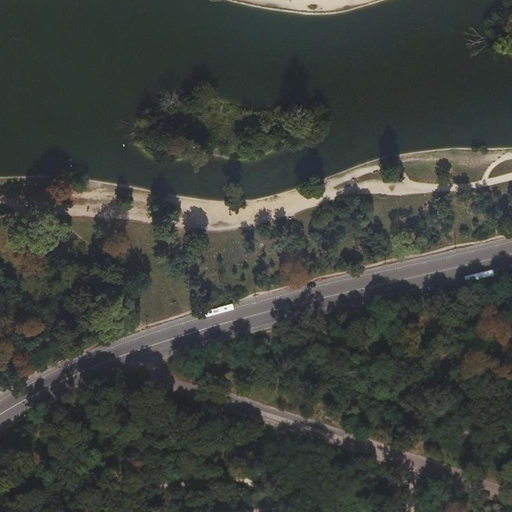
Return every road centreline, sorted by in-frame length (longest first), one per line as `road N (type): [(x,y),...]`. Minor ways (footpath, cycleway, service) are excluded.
road 1 (unclassified): [(511,495),(180,389),(159,372),(151,345)]
road 2 (tertiary): [(511,253),(151,345)]
road 3 (tertiary): [(151,345),(0,414)]
